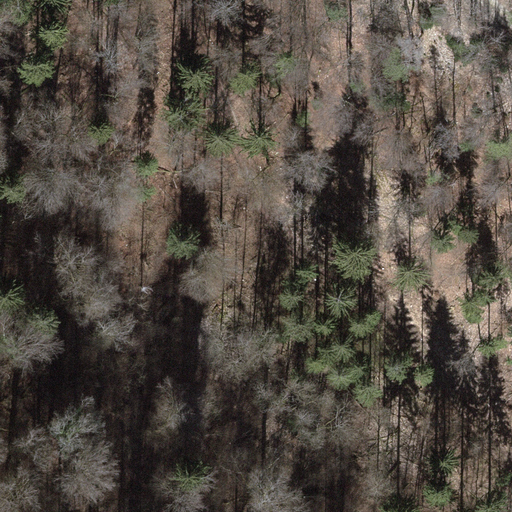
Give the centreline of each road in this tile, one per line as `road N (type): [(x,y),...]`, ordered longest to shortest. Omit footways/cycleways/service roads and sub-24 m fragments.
road 1 (track): [(511,460),(389,307),(301,251),(279,223),(222,91),(194,0)]
road 2 (track): [(380,511),(234,399),(211,359),(200,306),(211,276),(282,227)]
